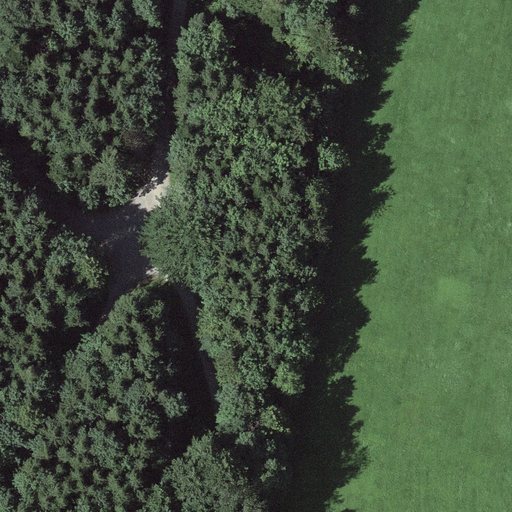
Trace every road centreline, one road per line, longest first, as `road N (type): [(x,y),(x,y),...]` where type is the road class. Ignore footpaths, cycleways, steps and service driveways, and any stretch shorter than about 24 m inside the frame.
road 1 (track): [(140,224),(108,307),(0,506)]
road 2 (track): [(140,224),(165,242),(189,296),(248,511)]
road 3 (track): [(176,0),(157,181),(140,224)]
road 4 (track): [(0,130),(44,196),(87,228),(140,224)]
